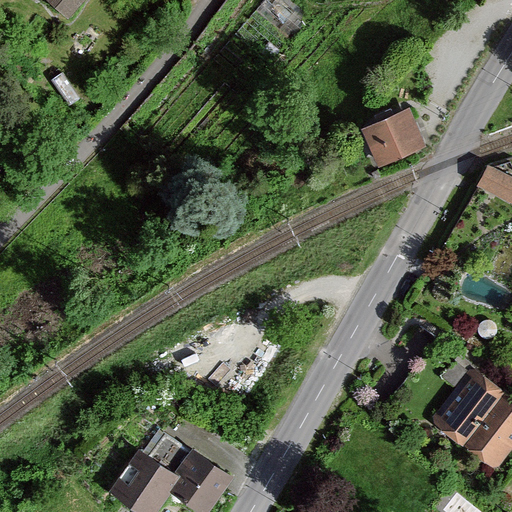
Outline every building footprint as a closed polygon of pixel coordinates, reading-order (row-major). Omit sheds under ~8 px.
[(80,0),(59,0),(72,10),(80,0)] [(412,114),(363,133),(378,173),(428,154),(412,114)] [(511,207),(511,182),(486,169),(475,190),(511,209),(511,207)] [(493,467),(511,440),(511,396),(473,368),(432,423),(493,467)] [(208,511),(232,480),(191,451),(174,475),(138,450),(107,494),(132,511),(156,511),(169,494),(194,511),(208,511)]
